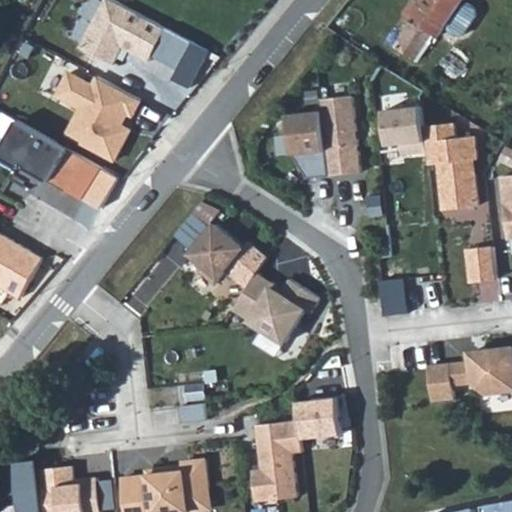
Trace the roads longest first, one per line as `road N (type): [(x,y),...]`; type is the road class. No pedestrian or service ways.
road 1 (residential): [(184,151),(345,263),(357,334)]
road 2 (residential): [(306,0),(184,151)]
road 3 (residential): [(357,334),(376,469),(364,511)]
road 4 (residential): [(74,287),(136,349),(146,440)]
road 5 (residential): [(184,151),(74,287)]
road 6 (residential): [(357,334),(511,314)]
road 7 (residential): [(74,287),(0,386)]
